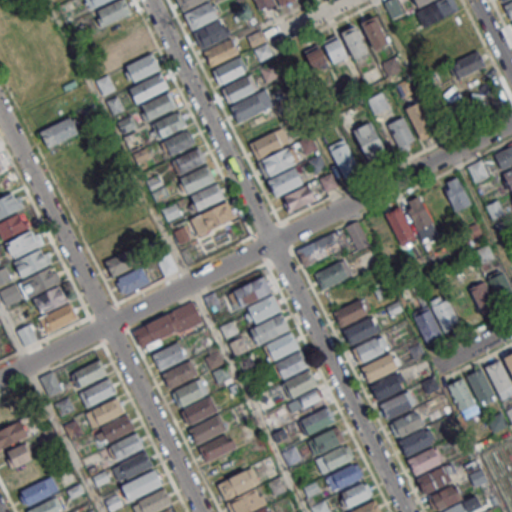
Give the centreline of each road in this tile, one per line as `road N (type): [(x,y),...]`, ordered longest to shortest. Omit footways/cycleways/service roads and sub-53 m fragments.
road 1 (residential): [(0,378),(511,123)]
road 2 (residential): [(206,511),(0,100)]
road 3 (residential): [(410,511),(275,241)]
road 4 (residential): [(275,241),(154,0)]
